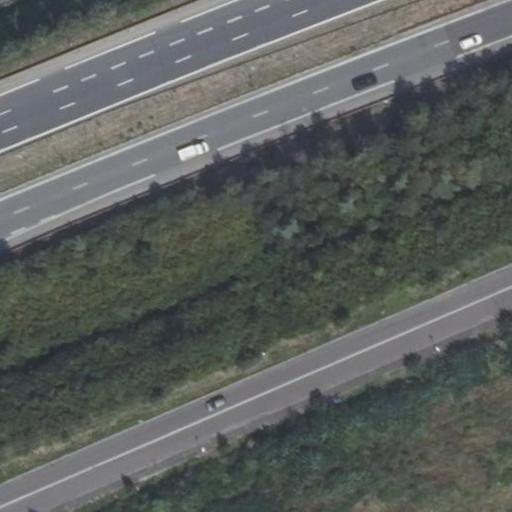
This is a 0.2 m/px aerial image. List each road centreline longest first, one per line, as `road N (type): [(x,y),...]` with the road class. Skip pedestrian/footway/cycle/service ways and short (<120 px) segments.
road 1 (tertiary): [(511,287),(0,507)]
road 2 (trunk): [(0,224),(511,21)]
road 3 (trunk): [(296,0),(0,125)]
